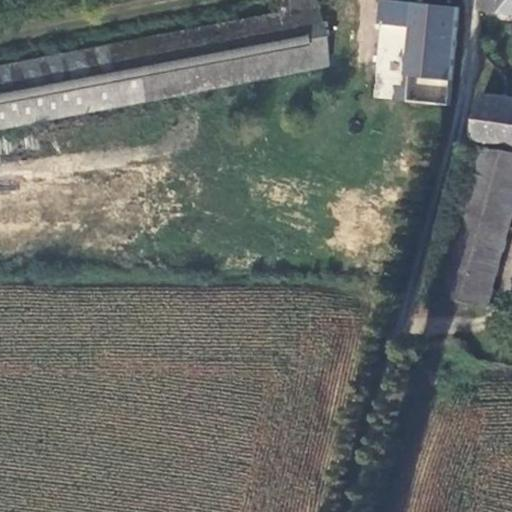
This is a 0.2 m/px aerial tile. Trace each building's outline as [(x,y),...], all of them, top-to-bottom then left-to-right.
[(350,0),(346,50),(379,53),(383,0),(350,0)] [(511,0),(492,0),(490,16),(511,19),(511,0)] [(0,126),(335,80),(323,2),(291,6),(293,18),(39,56),(0,61),(0,126)] [(385,84),(419,87),(425,16),(393,14),(385,84)] [(425,16),(419,87),(460,90),(468,20),(425,16)] [(346,50),(343,73),(377,76),(379,53),(346,50)] [(385,84),(383,108),(417,111),(419,87),(385,84)] [(460,90),(419,87),(417,111),(458,115),(460,90)] [(482,147),(492,150),(511,153),(511,105),(490,102),(482,147)] [(511,153),(492,150),(455,299),(499,312),(511,264),(511,153)]
